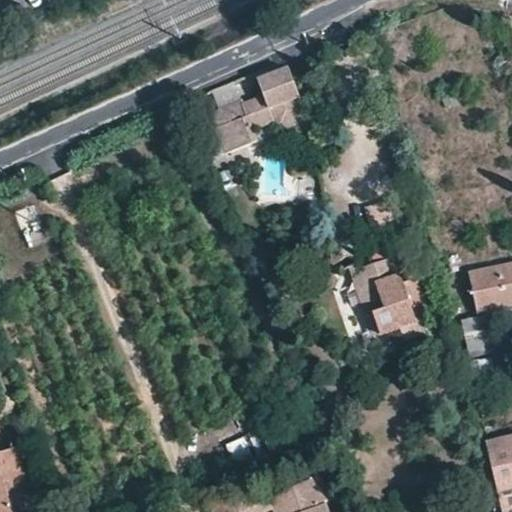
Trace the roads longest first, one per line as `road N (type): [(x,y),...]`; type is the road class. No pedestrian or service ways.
road 1 (residential): [(0,163),(371,0)]
road 2 (unknown): [(47,142),(201,511)]
